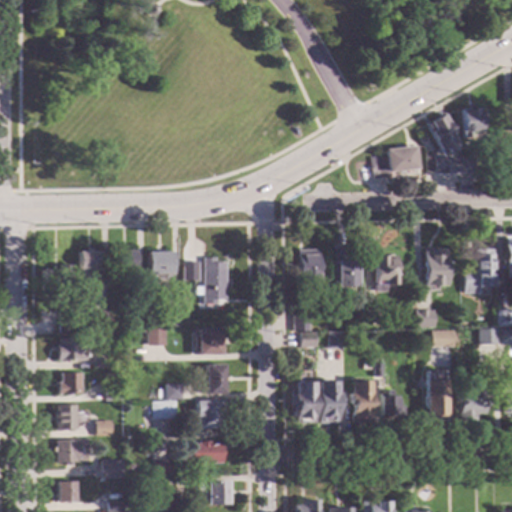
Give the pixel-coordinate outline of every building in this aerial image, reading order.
[(152,5),(155,8),(155,13),(152,17),(146,17),(142,14),(142,9),(146,5),(152,5)] [(480,121),(476,121),(476,134),(463,135),(464,139),(457,139),(457,135),(455,135),(454,112),(480,111),(480,121)] [(451,134),(447,137),(452,143),(443,149),(448,158),(451,158),(451,175),(425,176),(424,161),(437,161),(419,126),(439,112),(451,134)] [(511,133),(498,134),(498,117),(510,117),(511,133)] [(411,172),(380,174),(381,180),(365,181),(363,160),(377,158),(377,152),(409,149),(411,172)] [(511,173),(510,175),(498,175),(499,153),(511,153),(511,173)] [(469,176),(453,177),(452,160),(468,160),(469,176)] [(510,245),(511,245),(511,284),(507,285),(507,279),(500,279),(499,239),(510,239),(510,245)] [(343,262),(351,262),(351,287),(332,288),(332,279),(329,279),(328,248),(342,248),(343,262)] [(311,283),(294,284),(294,281),(291,281),(291,251),(311,250),(311,283)] [(441,277),(440,277),(440,286),(432,286),(432,291),(418,292),(418,250),(441,250),(441,277)] [(487,288),(473,288),(473,293),(457,294),(456,275),(470,275),(470,251),(486,250),(487,288)] [(94,270),(73,270),(73,252),(94,252),(94,270)] [(129,269),(109,269),(109,252),(129,252),(129,269)] [(166,277),(160,277),(160,280),(148,280),(148,277),(142,278),(142,253),(166,253),(166,277)] [(380,259),(390,259),(391,286),(380,286),(380,292),(369,292),(369,256),(380,256),(380,259)] [(190,273),(179,273),(179,258),(190,258),(190,273)] [(209,264),(218,264),(219,302),(210,302),(210,305),(197,305),(196,296),(190,296),(190,288),(197,288),(196,260),(209,260),(209,264)] [(65,286),(53,286),(53,291),(35,291),(35,270),(51,270),(51,266),(66,266),(65,286)] [(175,327),(160,327),(160,306),(175,306),(175,327)] [(372,321),(358,321),(358,307),(372,306),(372,321)] [(428,328),(410,328),(410,312),(428,312),(428,328)] [(508,313),(511,313),(511,328),(508,328),(508,329),(492,329),(492,312),(508,312),(508,313)] [(104,333),(83,333),(83,314),(104,314),(104,333)] [(304,332),(288,332),(288,317),(304,317),(304,332)] [(139,335),(120,335),(120,318),(139,318),(139,335)] [(68,335),(54,335),(54,321),(68,321),(68,335)] [(158,346),(142,346),(142,330),(158,330),(158,346)] [(214,355),(191,355),(191,330),(214,330),(214,355)] [(509,343),(493,343),(493,330),(509,330),(509,343)] [(448,347),(425,348),(425,331),(447,331),(448,347)] [(490,344),(476,344),(476,331),(490,331),(490,344)] [(338,350),(322,350),(321,332),(338,332),(338,350)] [(309,347),(294,347),(294,334),(309,334),(309,347)] [(73,361),(50,361),(50,346),(52,346),(52,340),(73,340),(73,361)] [(104,368),(88,368),(88,354),(104,354),(104,368)] [(217,395),(200,395),(200,366),(217,366),(217,395)] [(440,423),(431,423),(431,418),(420,418),(420,372),(439,372),(440,423)] [(75,395),(52,395),(52,384),(55,384),(55,375),(75,374),(75,395)] [(364,424),(346,424),(346,411),(344,411),(344,394),(345,394),(345,381),(364,381),(364,424)] [(331,394),(334,394),(335,406),(332,406),(332,424),(312,425),(312,383),(331,382),(331,394)] [(308,424),(290,425),(289,406),(288,406),(288,397),(290,397),(289,383),(307,383),(308,424)] [(176,398),(159,398),(159,385),(176,385),(176,398)] [(511,414),(498,415),(497,386),(511,385),(511,414)] [(103,401),(88,402),(88,386),(103,386),(103,401)] [(466,392),(486,391),(487,406),(479,406),(479,415),(470,415),(470,422),(453,422),(452,388),(466,388),(466,392)] [(389,398),(396,398),(396,410),(400,410),(400,420),(374,420),(374,395),(389,395),(389,398)] [(168,403),(168,419),(146,419),(146,402),(168,403)] [(218,419),(216,419),(216,430),(192,430),(192,429),(187,429),(187,415),(189,415),(190,402),(218,402),(218,419)] [(70,430),(51,429),(51,407),(70,407),(70,430)] [(106,438),(89,439),(89,423),(106,422),(106,438)] [(82,465),(50,464),(50,440),(82,441),(82,465)] [(215,463),(185,463),(185,445),(215,445),(215,463)] [(161,477),(147,477),(147,461),(161,461),(161,477)] [(104,477),(90,477),(90,469),(104,469),(104,477)] [(69,502),(52,502),(51,484),(69,483),(69,502)] [(221,506),(193,506),(193,504),(184,504),(184,496),(187,496),(186,489),(188,489),(188,484),(221,484),(221,506)] [(162,511),(147,511),(147,497),(162,497),(162,511)] [(297,502),(312,502),(312,511),(288,511),(288,506),(295,506),(295,500),(297,500),(297,502)] [(116,511),(101,511),(102,502),(116,503),(116,511)] [(363,504),(385,503),(385,511),(356,511),(356,502),(363,502),(363,504)]
